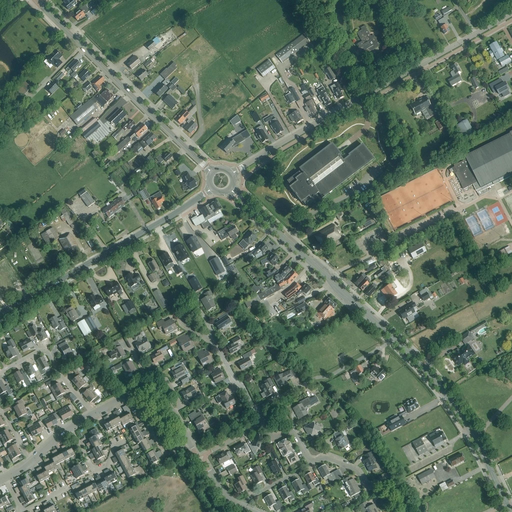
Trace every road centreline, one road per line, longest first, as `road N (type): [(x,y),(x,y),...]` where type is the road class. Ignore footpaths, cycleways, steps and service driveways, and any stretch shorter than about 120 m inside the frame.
road 1 (secondary): [(510,511),(470,431),(416,359),(229,188)]
road 2 (secondary): [(230,173),(500,20)]
road 3 (secondary): [(211,173),(35,0)]
road 4 (secondary): [(0,314),(210,187)]
road 5 (residential): [(405,511),(389,480),(367,485),(355,469),(307,458),(294,435),(269,435),(262,424)]
road 6 (residential): [(202,129),(234,102),(234,70),(273,36),(265,0)]
road 7 (residential): [(93,413),(45,347),(0,372)]
